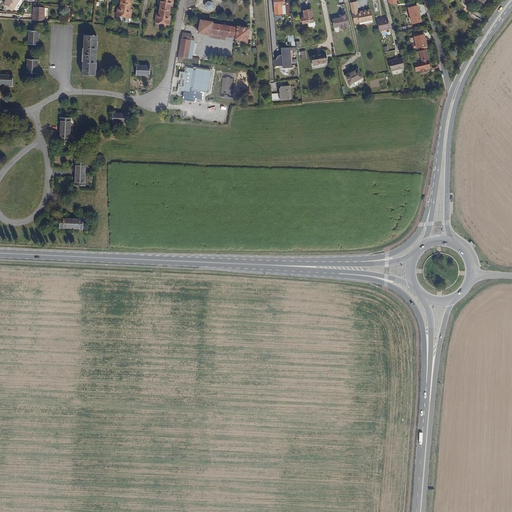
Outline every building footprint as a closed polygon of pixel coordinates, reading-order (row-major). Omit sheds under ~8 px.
[(22,1),(17,0),(13,8),(16,9),(17,10),(22,1)] [(121,0),(120,10),(118,10),(116,16),(130,19),(132,12),(129,12),(131,0),(121,0)] [(159,0),(159,2),(161,3),(159,16),(156,16),(155,22),(164,24),(164,28),(168,29),(171,18),(168,18),(171,4),(173,5),(173,0),(159,0)] [(282,0),(273,0),(274,16),(281,16),(281,7),(283,6),(282,0)] [(466,0),(467,1),(467,0),(468,0),(467,2),(464,0),(458,0),(458,1),(458,2),(458,3),(459,4),(459,6),(460,7),(461,8),(462,9),(463,9),(466,11),(471,4),(475,7),(477,4),(480,6),(484,0),(466,0)] [(212,3),(208,2),(205,4),(205,8),(207,10),(211,10),(213,8),(213,5),(212,3)] [(357,3),(350,5),(351,12),(358,10),(357,3)] [(417,6),(407,8),(412,27),(421,25),(417,6)] [(35,21),(46,21),(47,8),(36,7),(35,21)] [(304,13),(304,17),(304,19),(302,20),(303,25),(308,24),(313,24),(312,12),(304,13)] [(352,15),(354,26),(359,25),(373,22),(371,13),(362,14),(362,13),(359,14),(352,15)] [(341,19),(339,19),(341,30),(349,28),(346,15),(342,16),(342,18),(341,18),(341,19)] [(211,22),(195,19),(192,32),(209,36),(209,35),(220,37),(220,38),(223,39),(224,38),(234,40),(234,41),(245,42),(248,30),(236,28),(236,29),(211,24),(211,22)] [(341,30),(339,19),(333,21),(334,28),(339,27),(340,30),(341,30)] [(384,20),(377,21),(378,28),(379,32),(387,30),(385,25),(384,20)] [(41,30),(31,30),(31,44),(40,44),(41,30)] [(182,34),(177,57),(179,57),(182,58),(189,59),(190,57),(193,42),(189,41),(191,35),(182,34)] [(411,50),(427,46),(424,35),(414,38),(415,44),(410,46),(411,50)] [(98,36),(86,36),(85,75),(98,76),(98,36)] [(292,67),(290,47),(281,48),(282,59),(274,60),(275,67),(283,66),(283,68),(292,67)] [(425,50),(419,52),(422,63),(428,61),(425,50)] [(324,54),(310,57),(312,68),(317,67),(316,65),(325,64),(324,54)] [(395,61),(398,71),(405,69),(404,64),(403,59),(395,61)] [(39,60),(30,60),(29,73),(39,73),(39,60)] [(391,72),(398,71),(395,61),(389,62),(391,72)] [(428,61),(422,63),(415,64),(416,72),(420,71),(420,74),(427,72),(427,70),(430,69),(428,61)] [(152,66),(138,65),(138,75),(152,75),(152,66)] [(193,69),(186,67),(184,73),(180,72),(179,77),(179,78),(180,79),(181,79),(180,86),(179,86),(178,90),(183,91),(182,96),(190,97),(201,99),(202,91),(206,92),(207,92),(207,91),(208,90),(207,90),(207,86),(210,74),(210,73),(211,73),(210,72),(194,69),(194,70),(193,70),(193,69)] [(348,75),(350,84),(360,79),(356,69),(350,72),(351,73),(348,75)] [(15,75),(2,74),(2,84),(15,85),(15,75)] [(232,99),(233,78),(222,78),(221,98),(232,99)] [(284,92),(282,92),(274,93),(275,100),(293,98),(292,85),(283,86),(284,88),(284,92)] [(129,114),(115,113),(114,123),(128,124),(129,114)] [(73,119),(64,118),(62,142),(72,142),(73,119)] [(88,163),(78,162),(77,186),(87,187),(88,163)] [(85,220),(63,219),(62,229),(85,230),(85,220)]
